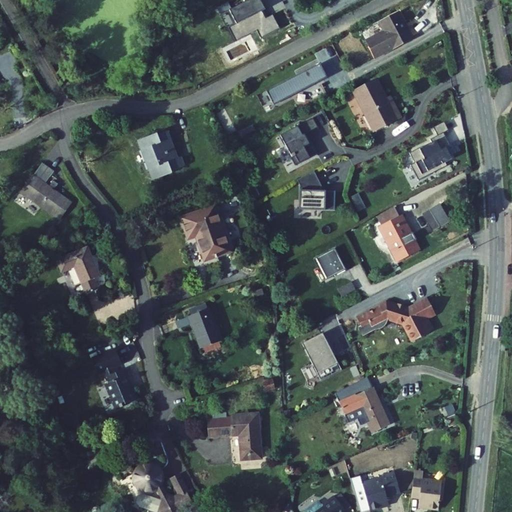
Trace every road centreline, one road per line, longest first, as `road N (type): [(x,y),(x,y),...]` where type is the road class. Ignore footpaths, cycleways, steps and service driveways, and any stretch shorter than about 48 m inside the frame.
road 1 (tertiary): [(464,0),(497,214),(475,511)]
road 2 (residential): [(390,0),(183,103),(98,102),(69,111)]
road 3 (residential): [(56,119),(72,162),(138,270),(152,367),(177,423)]
road 4 (residential): [(5,0),(69,111)]
